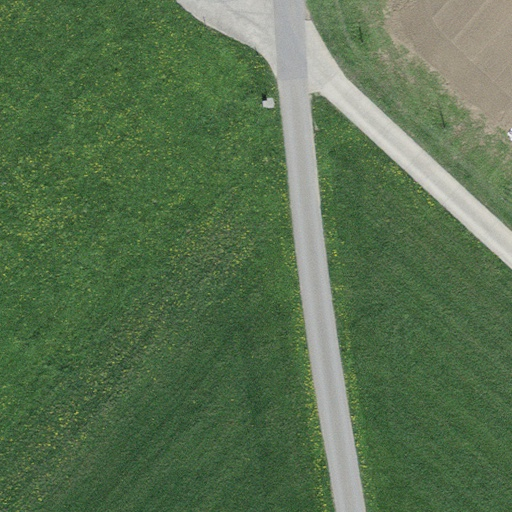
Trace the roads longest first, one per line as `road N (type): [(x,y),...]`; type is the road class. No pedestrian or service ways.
road 1 (track): [(288,0),(358,511)]
road 2 (track): [(511,255),(290,46)]
